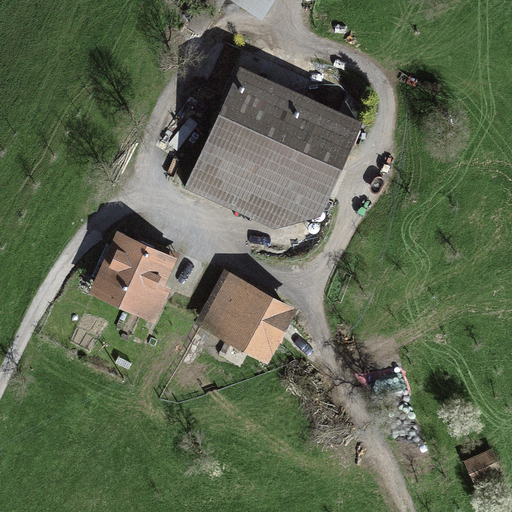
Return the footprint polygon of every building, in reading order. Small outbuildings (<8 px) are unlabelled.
[(239,0),(271,13),(276,0),(239,0)] [(369,128),(247,78),(188,193),(284,235),(330,221),(369,128)] [(188,264),(123,237),(95,303),(160,330),(188,264)] [(300,314),(233,282),(207,337),(273,369),(300,314)] [(397,351),(377,356),(386,391),(405,387),(397,351)] [(468,462),(476,480),(500,469),(493,452),(468,462)]
